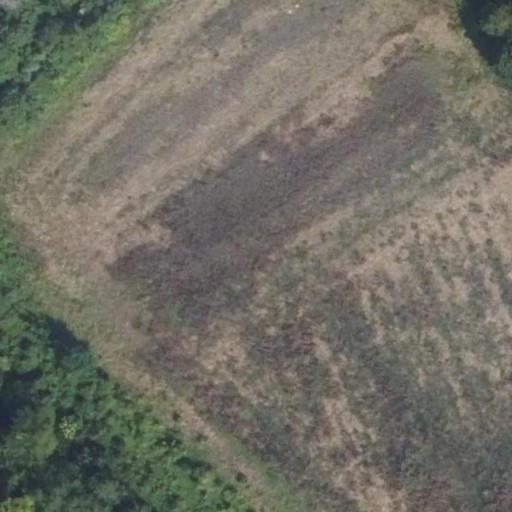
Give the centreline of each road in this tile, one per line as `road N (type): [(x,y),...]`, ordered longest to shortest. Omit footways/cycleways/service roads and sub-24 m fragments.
road 1 (track): [(0,259),(54,323),(251,511)]
road 2 (track): [(127,0),(0,99)]
